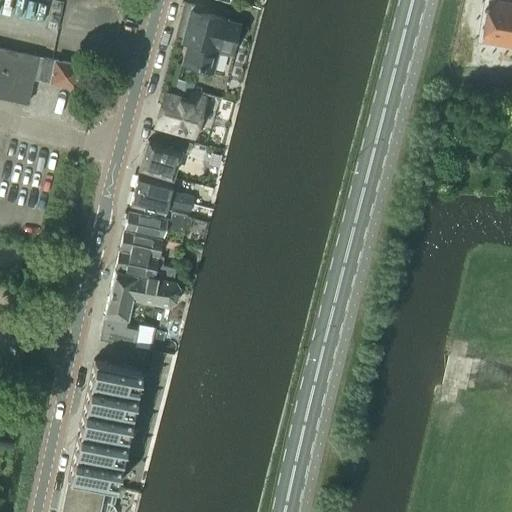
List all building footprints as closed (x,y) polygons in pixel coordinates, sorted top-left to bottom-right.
[(511,44),(511,2),(496,0),(490,0),(484,40),(511,44)] [(184,1),(174,38),(187,41),(182,62),(210,70),(216,49),(229,52),(237,24),(224,20),(224,18),(209,14),(210,8),(184,1)] [(80,64),(54,59),(0,47),(0,96),(27,102),(32,79),(76,88),(80,64)] [(176,78),(171,92),(189,97),(194,83),(176,78)] [(190,99),(173,94),(172,95),(163,93),(155,121),(193,132),(202,97),(191,94),(190,99)] [(147,139),(139,166),(171,176),(178,151),(188,154),(191,143),(164,134),(161,143),(147,139)] [(133,188),(190,203),(192,196),(169,190),(171,181),(137,172),(133,188)] [(186,181),(184,188),(193,190),(195,183),(186,181)] [(188,210),(190,203),(133,188),(129,205),(163,214),(165,204),(188,210)] [(128,210),(124,226),(161,235),(163,227),(182,231),(183,228),(187,229),(190,219),(185,218),(186,216),(171,213),(169,220),(165,219),(128,210)] [(179,249),(180,244),(123,231),(119,247),(157,255),(160,245),(179,249)] [(116,257),(114,267),(153,275),(153,277),(172,281),(174,275),(175,269),(161,266),(162,260),(157,258),(118,250),(116,257)] [(113,269),(99,338),(131,345),(133,346),(137,329),(125,327),(131,298),(165,306),(176,302),(179,287),(175,282),(172,281),(153,277),(113,269)] [(82,418),(70,477),(102,484),(114,487),(141,368),(95,358),(82,418)] [(70,477),(61,511),(114,511),(115,510),(114,506),(110,504),(99,501),(102,484),(70,477)]
